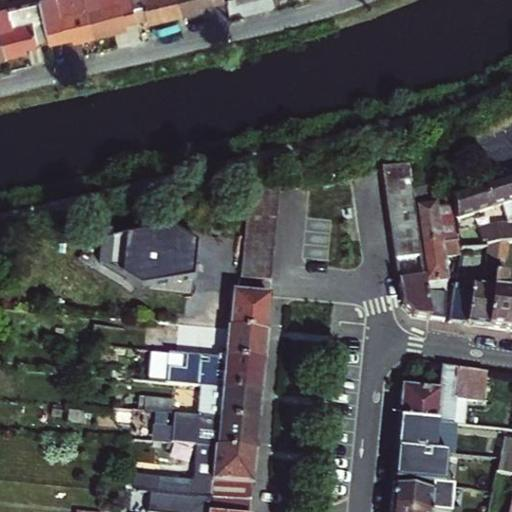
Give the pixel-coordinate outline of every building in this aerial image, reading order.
[(33,0),(32,1),(42,43),(66,38),(67,44),(89,39),(79,0),(33,0)] [(79,0),(89,39),(107,34),(105,28),(130,22),(124,0),(79,0)] [(124,0),(130,22),(145,19),(155,16),(156,21),(177,17),(172,0),(124,0)] [(172,0),(177,17),(195,12),(193,6),(203,4),(219,0),(218,0),(172,0)] [(0,8),(0,60),(20,55),(18,49),(42,43),(32,1),(0,8)] [(203,4),(193,6),(195,12),(205,10),(203,4)] [(381,176),(384,192),(414,188),(412,173),(381,176)] [(253,188),(252,201),(280,203),(281,191),(253,188)] [(384,192),(386,204),(416,202),(414,188),(384,192)] [(511,188),(487,197),(493,217),(507,212),(511,209),(511,188)] [(458,219),(459,228),(493,217),(487,197),(456,208),(458,219)] [(280,203),(252,201),(250,216),(279,218),(280,203)] [(386,204),(389,220),(418,216),(417,207),(416,202),(386,204)] [(424,206),(417,207),(418,216),(421,232),(423,247),(423,250),(446,248),(462,247),(460,229),(459,228),(458,219),(443,222),(441,209),(425,211),(424,206)] [(279,218),(250,216),(249,231),(277,235),(279,218)] [(389,220),(392,235),(421,232),(418,216),(389,220)] [(249,231),(248,246),(275,249),(277,235),(249,231)] [(421,232),(392,235),(395,251),(423,247),(421,232)] [(511,232),(499,235),(500,238),(503,251),(504,252),(511,250),(511,232)] [(500,238),(499,235),(482,240),(485,253),(489,252),(490,255),(503,251),(500,238)] [(248,246),(246,263),(274,265),(275,249),(248,246)] [(395,251),(398,267),(425,263),(423,250),(423,247),(395,251)] [(447,281),(451,281),(448,265),(466,262),(466,260),(467,257),(464,257),(462,247),(446,248),(423,250),(425,263),(435,327),(450,330),(447,281)] [(244,276),(272,279),(274,265),(246,263),(244,276)] [(425,263),(398,267),(407,314),(419,324),(435,327),(425,263)] [(216,291),(215,292),(212,328),(267,333),(271,297),(237,294),(239,276),(217,274),(185,272),(184,288),(216,291)] [(499,283),(497,296),(490,336),(511,339),(511,297),(508,297),(511,285),(499,283)] [(497,296),(461,290),(454,330),(463,332),(490,336),(497,296)] [(204,360),(264,365),(267,333),(212,328),(207,328),(175,325),(172,357),(186,358),(204,360)] [(202,388),(261,394),(264,365),(204,360),(186,358),(185,368),(172,366),(170,385),(202,388)] [(494,379),(449,372),(446,398),(446,399),(410,393),(406,429),(456,435),(465,436),(468,402),(489,405),(494,379)] [(199,420),(220,421),(258,425),(261,394),(202,388),(200,404),(199,420)] [(174,417),(176,417),(177,404),(143,401),(142,414),(174,417)] [(258,425),(220,421),(199,420),(176,417),(174,417),(171,446),(196,448),(215,450),(255,454),(258,425)] [(456,435),(406,429),(402,456),(452,464),(456,435)] [(252,478),(255,454),(215,450),(196,448),(193,483),(157,479),(156,495),(191,498),(196,499),(211,500),(250,503),(252,478)] [(511,483),(511,452),(507,452),(504,466),(503,472),(501,482),(511,483)] [(452,464),(402,456),(399,489),(449,497),(452,464)] [(493,463),(492,470),(503,472),(504,466),(493,463)] [(449,497),(399,489),(395,511),(456,511),(458,498),(449,497)] [(196,499),(194,511),(248,511),(250,503),(211,500),(196,499)]
